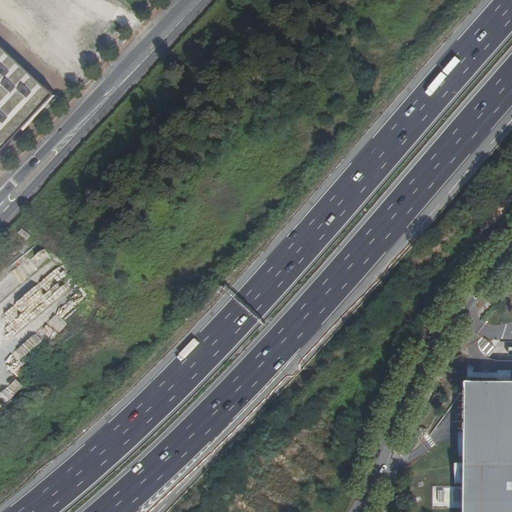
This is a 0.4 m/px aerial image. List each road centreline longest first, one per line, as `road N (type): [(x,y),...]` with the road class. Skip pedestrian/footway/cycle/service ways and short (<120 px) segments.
road 1 (motorway): [(511,5),(178,382),(33,511)]
road 2 (motorway): [(112,511),(363,258),(511,80)]
road 3 (tertiary): [(361,511),(418,373),(511,249)]
road 4 (secondary): [(0,209),(198,0)]
road 5 (unknown): [(159,41),(110,14),(77,7),(57,53),(90,89)]
